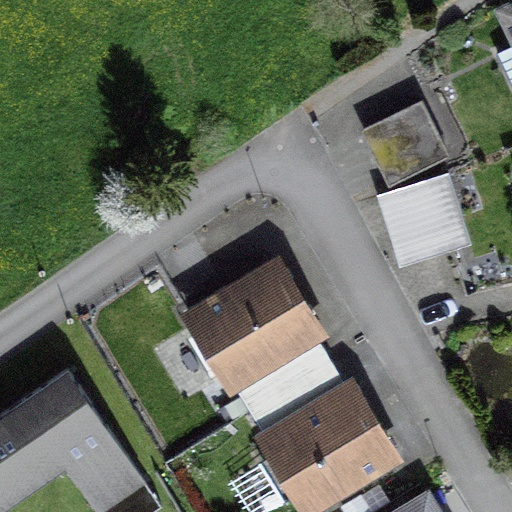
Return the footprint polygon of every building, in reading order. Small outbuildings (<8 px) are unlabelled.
[(511,7),(501,12),(511,35),(511,7)] [(453,214),(397,230),(406,263),(462,248),(453,214)] [(281,260),(187,317),(237,398),(331,341),(281,260)] [(71,374),(0,422),(0,511),(13,511),(65,477),(89,511),(123,511),(152,492),(71,374)] [(355,381),(258,438),(301,511),(326,511),(405,466),(355,381)]
